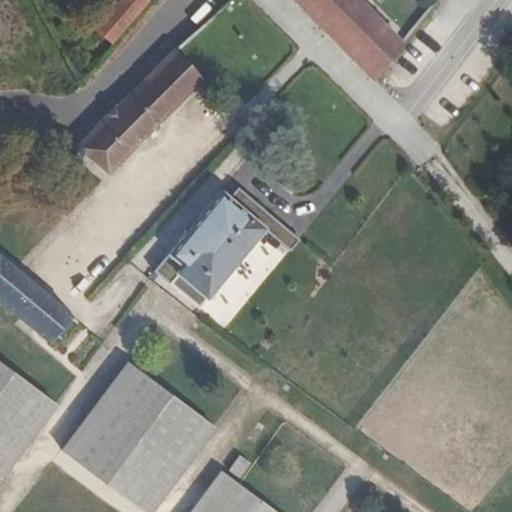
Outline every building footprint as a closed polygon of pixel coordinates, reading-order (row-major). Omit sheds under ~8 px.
[(118,0),(96,26),(111,39),(143,0),(118,0)] [(345,0),(293,0),(321,27),(345,0)] [(345,0),(321,27),(333,39),(364,2),(361,0),(345,0)] [(333,39),(373,79),(403,40),(364,2),(333,39)] [(80,144),(86,150),(109,173),(205,78),(176,51),(80,144)] [(67,150),(67,154),(68,158),(71,162),(75,163),(79,163),(83,160),(85,158),(85,154),(86,150),(80,144),(74,144),(70,146),(67,150)] [(222,191),(157,268),(170,279),(168,281),(199,307),(266,227),(259,222),(273,205),(265,199),(260,205),(240,187),(230,198),(222,191)] [(0,299),(53,340),(72,316),(0,258),(0,299)] [(57,452),(137,511),(149,511),(212,428),(124,363),(57,452)] [(54,409),(0,368),(0,476),(2,478),(54,409)] [(187,511),(261,511),(214,477),(187,511)]
